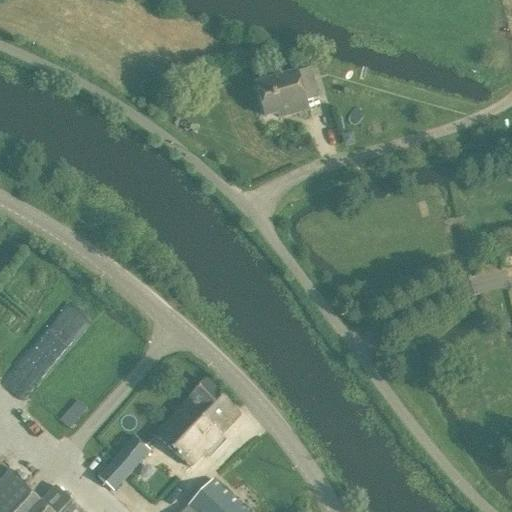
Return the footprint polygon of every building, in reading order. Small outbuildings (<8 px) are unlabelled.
[(310,70),(257,86),(257,88),(267,120),(292,113),(293,117),(309,113),(306,104),(319,100),(310,72),(310,70)] [(220,438),(239,417),(207,384),(157,436),(190,468),(220,438)] [(99,480),(113,493),(150,452),(136,439),(99,480)] [(0,511),(80,511),(55,489),(40,505),(8,475),(0,483),(0,511)] [(245,511),(213,482),(184,511),(245,511)]
